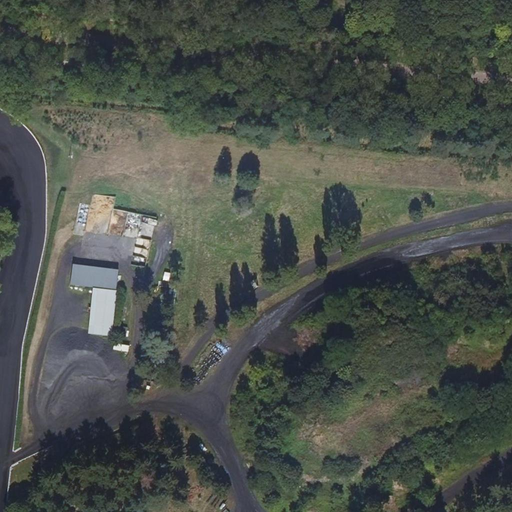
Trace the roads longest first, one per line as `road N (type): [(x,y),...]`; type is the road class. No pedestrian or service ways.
road 1 (unknown): [(0,55),(511,107)]
road 2 (unknown): [(240,511),(222,487),(207,430),(231,355),(270,317),(327,282),(457,242),(511,236)]
road 3 (unknown): [(511,206),(399,226),(353,243)]
